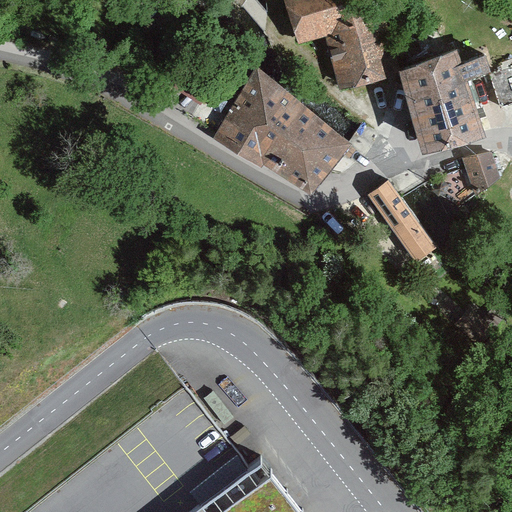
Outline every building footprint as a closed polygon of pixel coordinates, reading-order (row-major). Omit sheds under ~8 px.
[(362,0),(290,0),(299,32),(329,24),(343,75),(396,61),(382,8),(366,12),(362,0)] [(456,44),(401,61),(424,138),(481,121),(466,69),(489,63),(485,49),(459,57),(456,44)] [(347,131),(258,60),(219,131),(260,154),(262,152),(309,181),(347,131)] [(491,152),(467,157),(475,180),(498,173),(491,152)] [(451,196),(477,188),(469,165),(444,173),(451,196)] [(388,178),(372,189),(417,253),(433,242),(388,178)] [(322,511),(279,457),(208,511),(322,511)]
